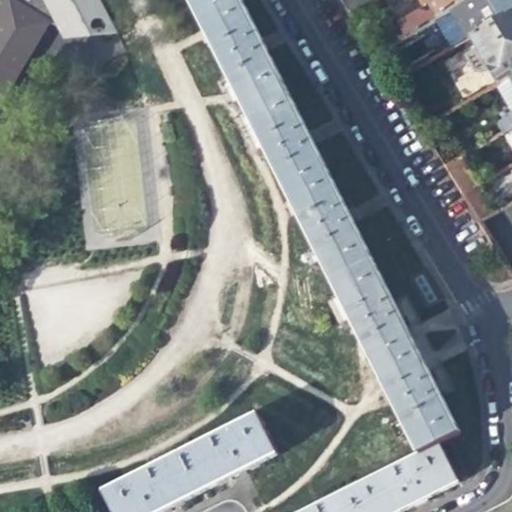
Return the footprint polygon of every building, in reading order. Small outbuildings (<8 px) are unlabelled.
[(0,105),(49,23),(57,28),(76,22),(106,13),(99,0),(8,0),(0,15),(0,105)] [(192,0),(205,25),(243,5),(240,0),(192,0)] [(341,0),(349,11),(367,0),(341,0)] [(420,0),(425,6),(431,3),(435,10),(428,14),(418,12),(397,24),(398,27),(382,37),(388,48),(452,10),(469,0),(420,0)] [(468,39),(472,36),(511,13),(511,0),(469,0),(452,10),(468,39)] [(205,25),(248,111),(287,91),(259,35),(243,5),(205,25)] [(117,35),(106,13),(76,22),(57,28),(62,40),(117,35)] [(491,69),(498,83),(508,78),(511,75),(511,13),(472,36),(479,49),(465,56),(475,73),(478,71),(483,74),(491,69)] [(498,83),(496,84),(503,95),(511,90),(511,86),(508,78),(498,83)] [(486,105),(503,95),(496,84),(479,94),(486,105)] [(511,90),(503,95),(511,111),(511,90)] [(248,111),(292,197),(331,178),(307,131),(287,91),(248,111)] [(502,134),(511,128),(511,114),(497,123),(502,134)] [(445,167),(463,195),(474,188),(478,187),(460,158),(445,167)] [(292,197),(335,283),(374,263),(355,224),(331,178),(292,197)] [(491,217),(474,188),(463,195),(480,223),(491,217)] [(511,237),(497,213),(491,217),(480,223),(511,274),(511,237)] [(374,359),(379,370),(418,350),(413,340),(408,329),(400,314),(374,263),(335,283),(374,359)] [(384,379),(422,455),(444,445),(462,435),(432,377),(428,369),(423,359),(418,350),(379,370),(384,379)] [(260,417),(183,456),(202,493),(227,481),(279,454),(260,417)] [(461,482),(444,445),(422,455),(357,489),(369,511),(400,511),(414,505),(461,482)] [(165,511),(202,493),(183,456),(106,495),(115,511),(165,511)] [(369,511),(357,489),(311,511),(369,511)]
